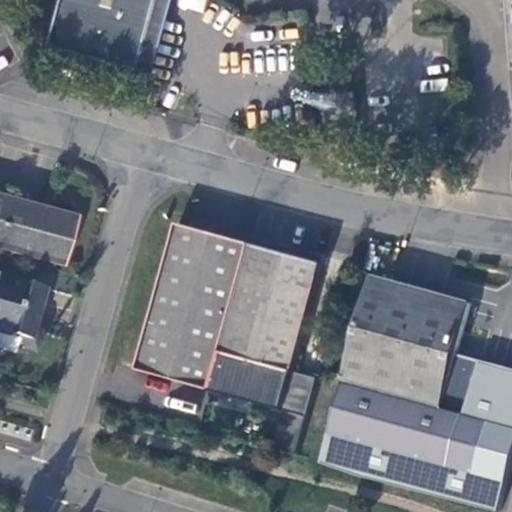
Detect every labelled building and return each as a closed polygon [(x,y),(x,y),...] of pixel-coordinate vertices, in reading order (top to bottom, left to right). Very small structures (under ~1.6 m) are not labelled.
[(62,0),(50,49),(139,73),(158,0),(62,0)] [(0,196),(0,250),(60,267),(74,217),(0,196)] [(179,224),(138,371),(175,381),(284,411),(325,265),(283,254),(206,232),(191,228),(179,224)] [(23,348),(34,352),(40,342),(37,332),(31,330),(43,288),(0,276),(0,329),(8,332),(7,334),(18,337),(23,348)] [(332,435),(479,475),(493,424),(443,410),(472,304),(453,299),(444,297),(440,308),(387,294),(390,282),(374,277),(332,435)]
